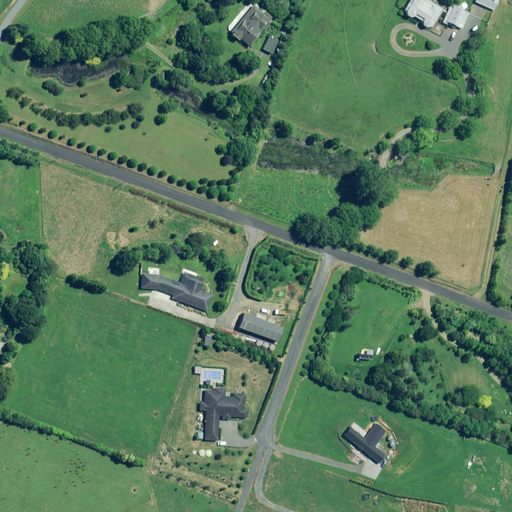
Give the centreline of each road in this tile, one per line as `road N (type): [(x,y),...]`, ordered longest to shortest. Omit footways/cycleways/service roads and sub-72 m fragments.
road 1 (unclassified): [(0,129),(511,316)]
road 2 (unknown): [(0,36),(127,40),(189,74),(222,81),(249,71),(252,49)]
road 3 (unknown): [(331,251),(233,511)]
road 4 (unknown): [(155,303),(202,320),(228,315),(253,222)]
